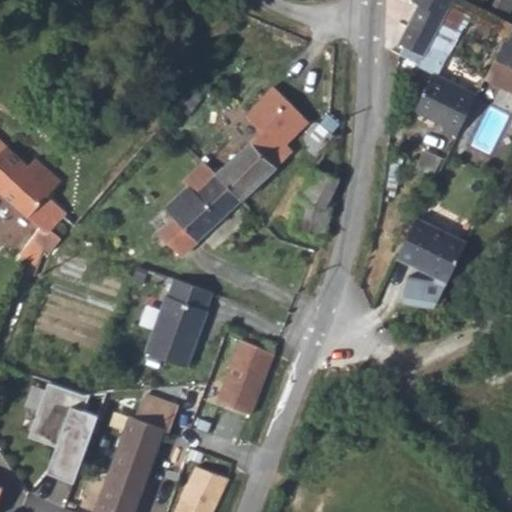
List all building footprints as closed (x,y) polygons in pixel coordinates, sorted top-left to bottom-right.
[(399,54),(419,64),(428,46),(449,6),(452,0),(451,0),(412,0),(415,1),(397,41),(404,44),(399,54)] [(428,46),(441,54),(462,13),(449,6),(428,46)] [(485,77),(511,91),(511,69),(493,60),(485,77)] [(442,126),(457,133),(477,94),(434,72),(415,109),(444,123),(442,126)] [(241,197),(293,149),(288,145),(310,123),(274,85),(245,113),(260,129),(215,171),(215,173),(241,197)] [(335,137),(315,120),(300,138),(321,154),(330,144),(335,137)] [(28,215),(41,226),(44,223),(52,230),(61,219),(66,212),(47,194),(60,178),(35,156),(28,162),(9,145),(7,145),(0,138),(0,191),(27,216),(28,215)] [(342,152),(326,153),(323,157),(315,167),(341,179),(342,152)] [(185,185),(165,205),(173,215),(158,229),(181,253),(241,197),(215,173),(215,171),(202,160),(182,181),(185,185)] [(315,167),(297,201),(327,209),(341,179),(315,167)] [(92,189),(97,194),(102,188),(97,183),(92,189)] [(292,226),(323,235),(330,209),(327,209),(297,201),(292,226)] [(465,242),(415,217),(400,250),(396,257),(445,282),(459,254),(465,242)] [(32,237),(45,251),(48,251),(69,226),(61,219),(52,230),(44,223),(41,226),(32,237)] [(19,252),(34,264),(45,251),(32,237),(19,252)] [(210,292),(173,277),(166,294),(164,293),(142,349),(183,365),(205,310),(203,309),(210,292)] [(240,335),(216,399),(253,414),(280,355),(240,335)] [(48,379),(28,433),(55,443),(46,469),(72,479),(97,412),(83,407),(88,393),(48,379)] [(168,429),(178,405),(144,393),(138,408),(134,406),(130,407),(129,408),(130,412),(93,511),(96,511),(133,511),(163,427),(168,429)] [(174,511),(210,511),(211,510),(226,476),(196,465),(174,511)]
